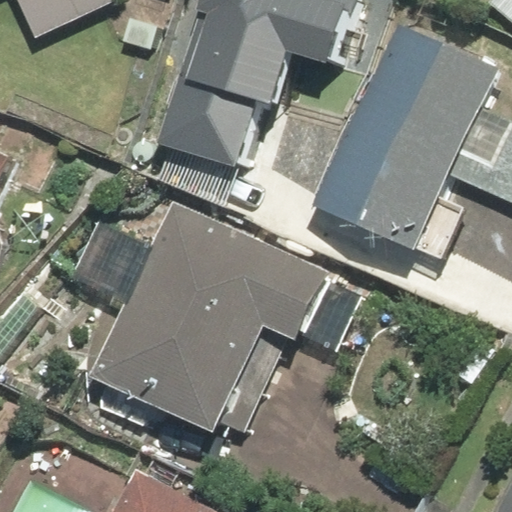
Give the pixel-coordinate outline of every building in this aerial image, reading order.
[(20,0),(40,44),(122,7),(119,0),(20,0)] [(218,0),(181,132),(254,153),(271,94),(291,99),(307,44),(351,56),(366,0),(218,0)] [(403,31),(320,210),(425,258),(508,79),(403,31)] [(0,191),(13,160),(0,155),(0,191)] [(176,206),(97,385),(226,441),(273,334),(309,350),(340,279),(176,206)] [(220,511),(128,462),(101,511),(220,511)]
